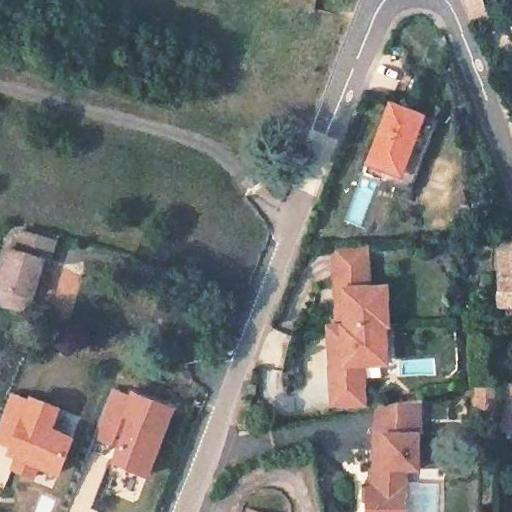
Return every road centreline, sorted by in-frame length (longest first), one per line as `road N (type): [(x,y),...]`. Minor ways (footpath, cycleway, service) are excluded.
road 1 (tertiary): [(384,0),(186,511)]
road 2 (tertiary): [(511,165),(441,0)]
